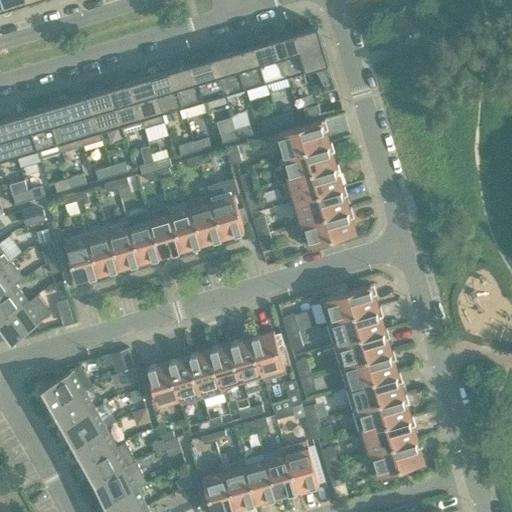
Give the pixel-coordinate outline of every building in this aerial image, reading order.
[(318,24),(296,30),(297,33),(307,67),(315,65),(327,90),(337,87),(318,24)] [(297,33),(296,30),(287,33),(275,36),(287,73),(307,67),(297,33)] [(286,74),(275,36),(255,43),(266,80),(286,74)] [(234,49),(245,86),(266,80),(255,43),(234,49)] [(245,86),(234,49),(213,55),(224,92),(245,86)] [(192,61),(203,98),(224,92),(213,55),(192,61)] [(203,98),(192,61),(172,67),(183,104),(203,98)] [(151,73),(162,111),(183,104),(172,67),(151,73)] [(162,111),(151,73),(130,79),(141,117),(144,126),(165,120),(162,111)] [(130,79),(109,86),(121,123),(123,132),(144,126),(141,117),(130,79)] [(121,123),(109,86),(89,92),(100,129),(121,123)] [(103,138),(100,129),(89,92),(68,98),(82,144),(103,138)] [(82,144),(68,98),(47,104),(61,151),(82,144)] [(318,103),(303,108),(306,118),(321,113),(318,103)] [(38,148),(40,157),(61,151),(47,104),(27,110),(38,148)] [(38,148),(27,110),(6,116),(17,154),(38,148)] [(294,121),(291,111),(276,116),(279,125),(294,121)] [(0,118),(0,158),(17,154),(6,116),(0,118)] [(262,120),(265,129),(279,125),(276,116),(262,120)] [(321,119),(278,132),(285,155),(328,142),(321,119)] [(253,133),(250,124),(235,128),(238,137),(253,133)] [(221,132),(224,142),(238,137),(235,128),(221,132)] [(211,146),(208,136),(193,140),(196,150),(211,146)] [(179,145),(182,154),(196,150),(193,140),(179,145)] [(328,142),(285,155),(291,176),(335,164),(328,142)] [(226,147),(231,163),(242,160),(237,144),(226,147)] [(212,160),(210,152),(198,155),(201,163),(212,160)] [(187,159),(190,166),(201,163),(198,155),(187,159)] [(171,165),(169,156),(154,160),(157,169),(158,169),(171,165)] [(128,170),(125,160),(110,165),(113,174),(128,170)] [(139,165),(142,174),(157,169),(154,160),(139,165)] [(291,200),(341,186),(335,164),(291,176),(298,197),(291,199),(291,200)] [(96,169),(98,179),(113,174),(110,165),(96,169)] [(169,166),(172,165),(171,165),(158,169),(160,177),(171,174),(169,166)] [(158,169),(157,169),(142,174),(147,173),(149,181),(160,177),(158,169)] [(251,171),(240,174),(245,190),(256,187),(251,171)] [(86,182),(84,172),(69,177),(72,187),(86,182)] [(129,184),(127,176),(116,180),(118,188),(129,184)] [(54,181),(57,191),(72,187),(69,177),(54,181)] [(105,183),(107,191),(118,188),(116,180),(105,183)] [(45,194),(42,185),(27,189),(30,199),(45,194)] [(341,186),(291,200),(297,222),(347,207),(341,186)] [(250,206),(261,203),(256,187),(245,190),(250,206)] [(88,196),(85,188),(74,192),(77,200),(88,196)] [(13,194),(16,203),(30,199),(27,189),(13,194)] [(63,195),(65,203),(77,200),(74,192),(63,195)] [(189,199),(202,242),(222,236),(209,192),(189,199)] [(213,199),(211,192),(209,192),(222,236),(244,229),(233,193),(213,199)] [(202,242),(189,199),(168,205),(181,248),(202,242)] [(149,218),(160,254),(181,248),(168,205),(167,205),(169,212),(149,218)] [(35,206),(32,207),(36,222),(43,219),(46,219),(43,209),(35,206)] [(304,245),(354,231),(347,207),(297,222),(304,245)] [(126,215),(127,217),(129,224),(139,260),(160,254),(149,218),(147,209),(126,215)] [(264,215),(253,218),(258,234),(269,231),(264,215)] [(106,223),(119,266),(139,260),(127,217),(106,223)] [(119,266),(106,223),(85,229),(98,273),(119,266)] [(39,242),(50,239),(48,228),(36,231),(39,242)] [(63,236),(76,279),(98,273),(85,229),(63,236)] [(263,250),(274,247),(269,231),(258,234),(263,250)] [(40,243),(46,263),(49,262),(58,260),(52,240),(40,243)] [(0,244),(0,266),(11,259),(0,244)] [(23,277),(11,259),(0,266),(0,293),(15,283),(23,277)] [(49,262),(52,272),(61,269),(58,260),(49,262)] [(346,282),(325,289),(327,296),(320,298),(327,321),(334,319),(377,306),(370,283),(349,289),(346,282)] [(0,320),(28,300),(15,283),(0,293),(0,320)] [(56,301),(62,323),(73,320),(67,297),(56,301)] [(0,322),(12,340),(41,319),(28,300),(0,320),(0,322)] [(333,343),(383,328),(377,306),(334,319),(340,340),(333,342),(333,343)] [(294,314),(282,317),(287,333),(298,330),(294,314)] [(383,328),(333,343),(340,365),(390,350),(383,328)] [(274,329),(252,335),(263,372),(262,372),(264,379),(265,379),(287,372),(284,364),(290,363),(281,331),(275,332),(274,329)] [(292,349),(303,345),(298,330),(287,333),(292,349)] [(263,372),(252,335),(231,341),(242,378),(262,372),(263,372)] [(224,391),(222,384),(242,378),(231,341),(210,348),(223,391),(224,391)] [(190,354),(203,397),(223,391),(210,348),(190,354)] [(346,387),(396,372),(390,350),(340,365),(346,387)] [(169,360),(182,403),(203,397),(190,354),(169,360)] [(117,371),(131,368),(127,355),(114,358),(117,371)] [(307,358),(296,361),(300,377),(311,373),(307,358)] [(158,403),(179,397),(181,404),(182,403),(169,360),(147,366),(158,403)] [(73,368),(42,386),(53,406),(85,388),(73,368)] [(127,383),(136,381),(132,370),(124,373),(127,383)] [(396,372),(346,387),(353,409),(403,394),(396,372)] [(305,392),(316,389),(311,373),(300,377),(305,392)] [(53,406),(64,425),(95,407),(85,388),(53,406)] [(142,398),(139,388),(129,390),(132,401),(142,398)] [(359,430),(409,415),(403,394),(353,409),(359,430)] [(289,399),(273,404),(275,411),(291,406),(289,399)] [(264,410),(261,403),(250,406),(252,414),(264,410)] [(314,403),(303,406),(308,422),(319,418),(314,403)] [(239,409),(241,417),(252,414),(250,406),(239,409)] [(277,418),(294,413),(291,406),(275,411),(277,418)] [(64,425),(74,444),(106,426),(95,407),(64,425)] [(143,421),(148,419),(145,408),(133,411),(135,417),(143,421)] [(359,430),(366,452),(416,437),(409,415),(359,430)] [(222,423),(220,416),(209,419),(211,426),(222,423)] [(268,424),(266,416),(254,420),(256,427),(268,424)] [(312,438),(324,434),(319,418),(308,422),(312,438)] [(197,422),(199,429),(211,426),(209,419),(197,422)] [(244,423),(246,430),(256,427),(254,420),(244,423)] [(106,426),(74,444),(85,462),(116,445),(106,426)] [(226,436),(224,429),(213,432),(215,439),(226,436)] [(172,430),(161,433),(162,438),(163,441),(174,437),(172,430)] [(202,435),(204,442),(215,439),(213,432),(202,435)] [(178,436),(174,437),(163,441),(165,448),(167,455),(182,450),(178,436)] [(401,467),(423,460),(416,437),(366,452),(366,453),(373,451),(382,480),(403,474),(401,467)] [(156,451),(165,448),(163,441),(162,438),(153,441),(156,451)] [(306,439),(286,445),(284,445),(297,489),(319,482),(306,439)] [(136,460),(125,440),(116,445),(85,462),(96,481),(128,465),(136,460)] [(264,451),(276,495),(297,489),(284,445),(264,451)] [(333,445),(321,448),(326,464),(337,460),(333,445)] [(246,464),(244,457),(243,458),(256,501),(276,495),(264,451),(263,452),(265,459),(246,464)] [(222,464),(235,507),(256,501),(243,458),(222,464)] [(136,460),(128,465),(96,481),(105,501),(138,485),(137,485),(146,481),(136,460)] [(331,480),(342,476),(337,460),(326,464),(331,480)] [(203,477),(212,511),(218,511),(235,507),(222,464),(221,464),(223,471),(203,477)] [(189,474),(176,480),(180,489),(181,488),(193,485),(189,474)] [(105,501),(110,511),(132,511),(147,505),(138,485),(105,501)] [(193,485),(181,488),(184,498),(195,494),(193,485)]
